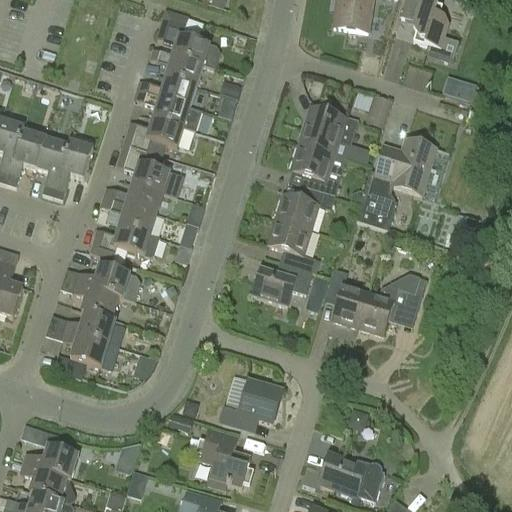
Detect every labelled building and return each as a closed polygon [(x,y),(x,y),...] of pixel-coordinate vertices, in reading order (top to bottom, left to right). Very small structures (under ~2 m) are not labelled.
[(374,0),(339,0),(335,31),(369,37),(374,0)] [(405,0),(407,0),(400,22),(414,26),(412,30),(416,36),(413,47),(427,52),(425,58),(453,66),(459,47),(444,43),(448,31),(443,21),(439,20),(442,11),(429,7),(418,4),(419,0),(405,0)] [(216,52),(185,42),(189,31),(165,23),(159,45),(178,51),(175,61),(215,74),(220,59),(216,52)] [(399,84),(405,57),(391,54),(385,81),(399,84)] [(215,74),(175,61),(155,55),(152,66),(171,72),(168,82),(198,91),(205,71),(215,75),(215,74)] [(414,87),(428,91),(432,74),(417,71),(414,87)] [(30,98),(33,86),(0,75),(0,101),(9,104),(12,93),(30,98)] [(168,82),(165,94),(146,88),(143,97),(192,112),(198,91),(168,82)] [(231,121),(235,96),(221,94),(217,119),(231,121)] [(106,117),(108,107),(58,96),(50,131),(60,134),(58,145),(70,148),(79,111),(106,117)] [(192,112),(143,97),(140,107),(158,113),(155,123),(196,136),(201,116),(192,114),(192,112)] [(373,101),(365,129),(383,134),(391,106),(373,101)] [(332,119),(328,131),(308,124),(299,151),(333,161),(337,149),(350,153),(353,140),(377,148),(380,140),(355,133),(357,126),(332,119)] [(132,129),(126,151),(162,162),(165,150),(179,154),(185,135),(196,137),(196,136),(155,123),(152,135),(132,129)] [(2,126),(0,133),(0,159),(5,161),(0,178),(0,187),(8,190),(25,137),(26,134),(2,126)] [(25,137),(8,190),(18,193),(25,170),(37,174),(47,144),(25,137)] [(70,151),(47,144),(37,174),(50,178),(43,199),(54,202),(70,151)] [(385,151),(384,154),(377,152),(355,226),(389,236),(397,210),(391,199),(393,191),(422,200),(437,154),(406,144),(402,156),(385,151)] [(70,151),(54,202),(64,205),(71,180),(85,185),(94,154),(71,147),(70,151)] [(162,162),(126,151),(119,174),(138,180),(135,190),(165,200),(171,179),(145,170),(148,159),(161,163),(162,162)] [(333,161),(299,151),(292,175),(313,182),(309,195),(334,203),(338,189),(326,186),(333,161)] [(135,190),(131,201),(105,193),(102,203),(159,220),(165,200),(135,190)] [(309,195),(306,206),(285,199),(276,225),(310,236),(318,211),(330,215),(334,203),(309,195)] [(350,204),(359,208),(363,197),(358,195),(351,200),(350,204)] [(159,220),(102,203),(99,213),(125,221),(122,232),(152,241),(159,220)] [(185,227),(197,231),(203,212),(191,209),(185,227)] [(310,236),(276,225),(269,250),(290,257),(286,270),(312,278),(313,277),(311,276),(314,264),(303,261),(310,236)] [(122,232),(119,243),(99,237),(92,258),(116,265),(120,254),(150,263),(154,261),(159,244),(152,242),(152,241),(122,232)] [(0,284),(9,256),(0,253),(0,284)] [(9,256),(0,284),(0,319),(13,323),(23,292),(10,288),(19,259),(9,256)] [(286,270),(282,281),(261,275),(253,301),(288,312),(293,295),(306,299),(312,278),(286,270)] [(64,285),(119,302),(123,303),(135,307),(140,289),(136,282),(130,280),(100,271),(96,283),(67,275),(64,285)] [(369,297),(343,290),(346,280),(335,276),(327,301),(339,305),(332,326),(358,334),(369,297)] [(379,300),(369,297),(358,334),(382,342),(387,326),(412,334),(426,286),(408,280),(380,295),(379,300)] [(119,302),(64,285),(61,295),(86,302),(82,316),(85,317),(112,325),(119,302)] [(51,322),(48,332),(118,353),(124,334),(113,331),(115,326),(112,325),(85,317),(81,331),(51,322)] [(118,353),(48,332),(45,342),(75,351),(71,365),(111,377),(118,353)] [(282,397),(249,386),(239,418),(225,414),(221,426),(248,435),(251,424),(272,430),(282,397)] [(346,415),(344,433),(363,435),(365,417),(346,415)] [(193,427),(170,420),(166,432),(189,439),(193,427)] [(210,435),(206,447),(200,445),(195,459),(202,461),(201,466),(212,469),(205,491),(225,497),(227,489),(243,493),(244,488),(250,490),(254,476),(248,474),(251,465),(235,460),(239,444),(210,435)] [(27,459),(24,470),(71,485),(78,461),(68,457),(71,446),(44,438),(40,450),(48,453),(44,465),(27,459)] [(120,459),(135,464),(139,450),(121,454),(120,459)] [(357,467),(356,469),(330,461),(322,490),(375,507),(384,479),(382,478),(381,474),(377,471),(374,469),(369,471),(357,467)] [(71,485),(24,470),(21,480),(34,484),(30,497),(33,498),(64,508),(70,509),(74,507),(75,502),(70,489),(71,485)] [(133,475),(126,499),(141,503),(145,488),(148,489),(150,483),(146,482),(147,479),(133,475)] [(219,511),(221,507),(186,497),(181,511),(219,511)] [(33,498),(29,511),(7,505),(4,511),(71,511),(70,511),(63,509),(64,508),(33,498)] [(119,511),(123,502),(108,498),(104,511),(119,511)]
